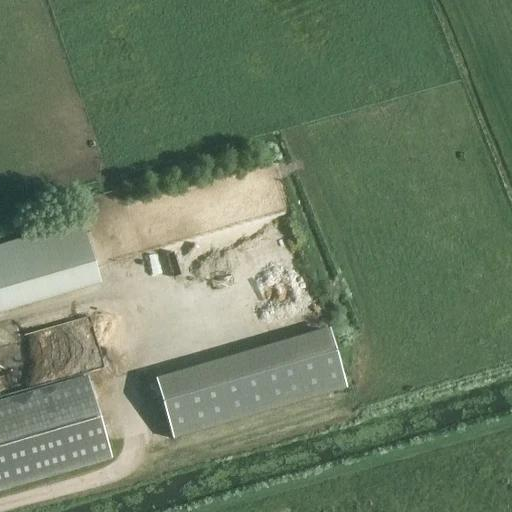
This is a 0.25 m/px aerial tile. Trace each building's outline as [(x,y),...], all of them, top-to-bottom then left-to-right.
[(231,171),(236,194),(282,184),(277,161),(231,171)] [(151,211),(127,217),(132,236),(156,230),(151,211)] [(0,489),(111,457),(88,379),(0,404),(0,313),(100,284),(96,268),(82,222),(0,246),(0,489)] [(283,260),(307,252),(302,236),(277,244),(283,260)] [(328,335),(153,385),(169,439),(343,388),(328,335)]
